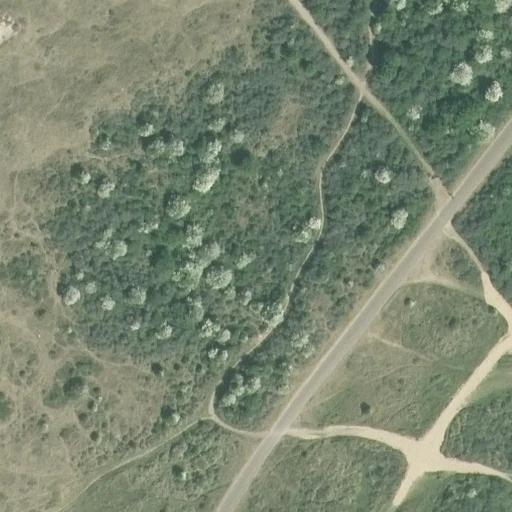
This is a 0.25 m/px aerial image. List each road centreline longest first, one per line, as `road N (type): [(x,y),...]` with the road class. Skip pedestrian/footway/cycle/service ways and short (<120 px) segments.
road 1 (unknown): [(208,414),(224,374),(281,330),(319,226),(323,179),(372,79),(376,0)]
road 2 (unknown): [(208,414),(227,428),(367,434),(426,457),(511,475)]
road 3 (unknown): [(60,511),(96,477),(151,455),(208,414)]
